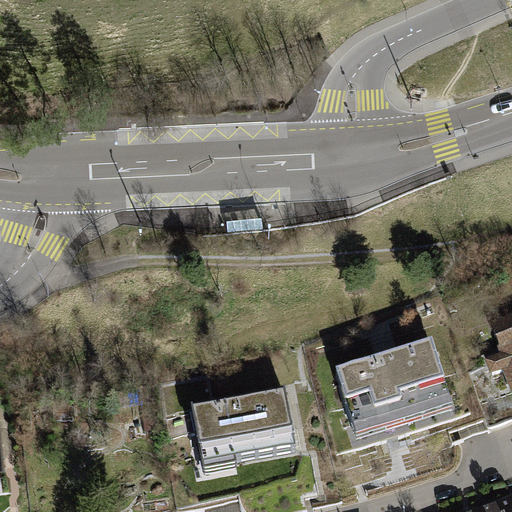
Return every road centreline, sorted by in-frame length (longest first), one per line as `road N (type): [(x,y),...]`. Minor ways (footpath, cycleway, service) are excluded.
road 1 (tertiary): [(350,163),(53,178)]
road 2 (unclassified): [(350,163),(350,80),(364,62),(485,0)]
road 3 (tertiary): [(511,113),(350,163)]
road 4 (residential): [(354,511),(511,458)]
